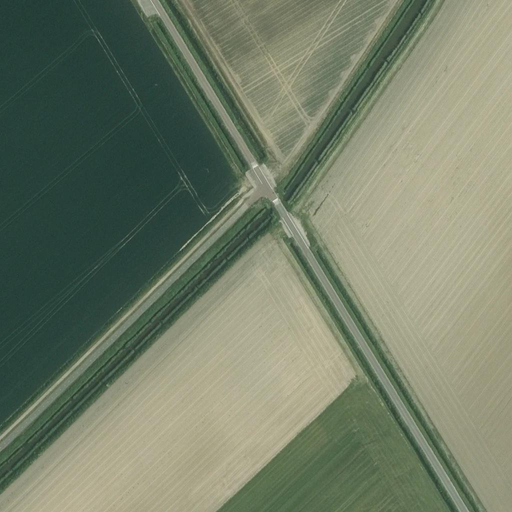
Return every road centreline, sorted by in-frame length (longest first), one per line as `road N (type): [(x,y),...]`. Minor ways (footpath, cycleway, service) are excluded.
road 1 (unclassified): [(462,511),(153,0)]
road 2 (unknown): [(263,186),(0,436)]
